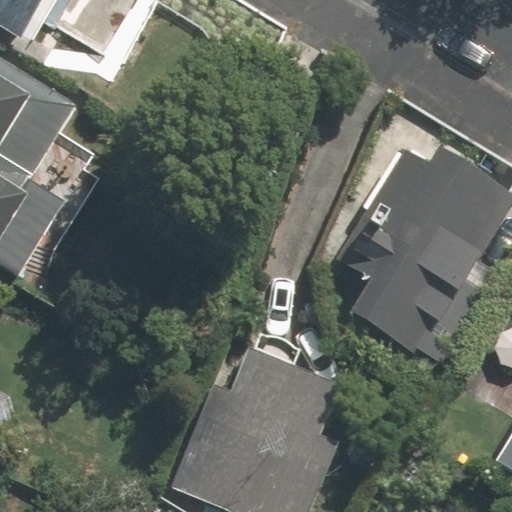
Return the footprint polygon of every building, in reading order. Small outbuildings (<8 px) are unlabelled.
[(0,0),(0,31),(19,43),(47,0),(0,0)] [(0,265),(21,278),(49,234),(61,241),(107,167),(62,138),(77,114),(0,65),(0,265)] [(511,199),(405,134),(337,244),(356,256),(347,270),(367,282),(347,315),(404,351),(423,319),(437,328),(511,206),(511,199)] [(248,347),(178,485),(230,511),(314,511),(344,453),(318,440),(341,395),(248,347)] [(511,434),(495,463),(511,473),(511,434)]
